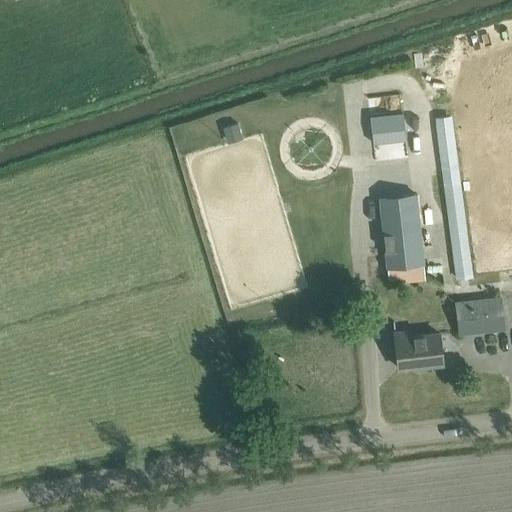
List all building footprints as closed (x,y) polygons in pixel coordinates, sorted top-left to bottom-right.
[(404,112),(371,111),(370,133),(404,134),(404,112)] [(434,114),(456,278),(473,276),(451,112),(434,114)] [(237,123),(224,128),(227,139),(241,135),(237,123)] [(389,277),(425,273),(416,198),(380,202),(389,277)] [(459,333),(504,328),(501,297),(456,302),(457,313),(459,333)] [(410,336),(410,331),(395,333),(399,368),(443,363),(439,333),(410,336)]
